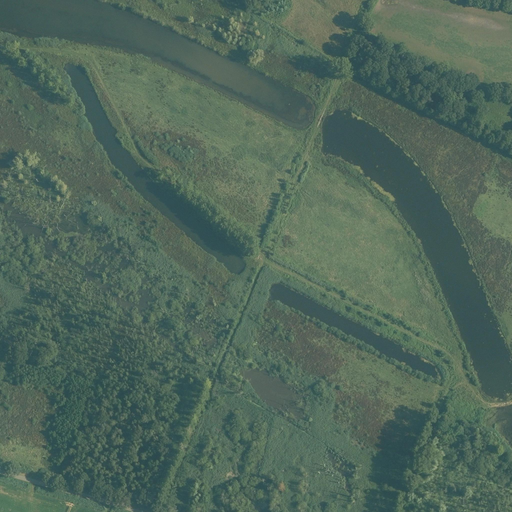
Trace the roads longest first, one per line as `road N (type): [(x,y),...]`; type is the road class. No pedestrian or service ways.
road 1 (track): [(360,26),(160,511)]
road 2 (unclassified): [(133,511),(0,472)]
